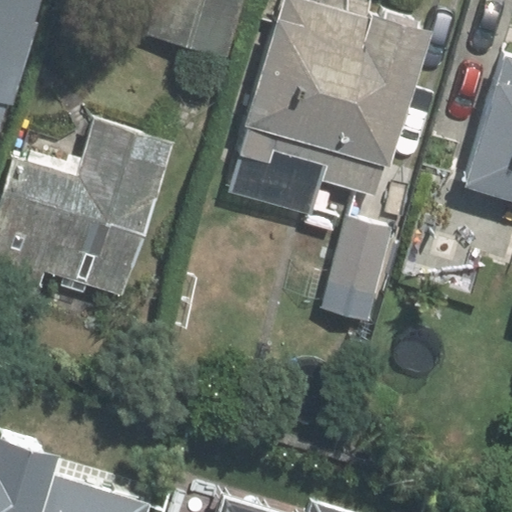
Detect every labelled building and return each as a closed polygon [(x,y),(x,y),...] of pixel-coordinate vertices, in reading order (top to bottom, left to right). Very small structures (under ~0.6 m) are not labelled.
[(29,0),(0,0),(0,99),(1,95),(29,0)] [(229,0),(149,0),(142,26),(215,48),(229,0)] [(358,8),(331,0),(273,0),(270,9),(267,9),(235,112),(241,114),(232,146),(265,156),(270,143),(325,158),(320,173),(363,187),(373,153),(377,153),(416,21),(360,4),(358,8)] [(485,72),(455,177),(511,193),(511,54),(497,50),(490,73),(485,72)] [(117,285),(160,137),(87,116),(71,167),(8,149),(0,175),(0,267),(34,277),(38,262),(117,285)] [(376,221),(332,212),(317,277),(360,286),(376,221)] [(191,511),(214,439),(0,374),(0,476),(117,511),(191,511)]
